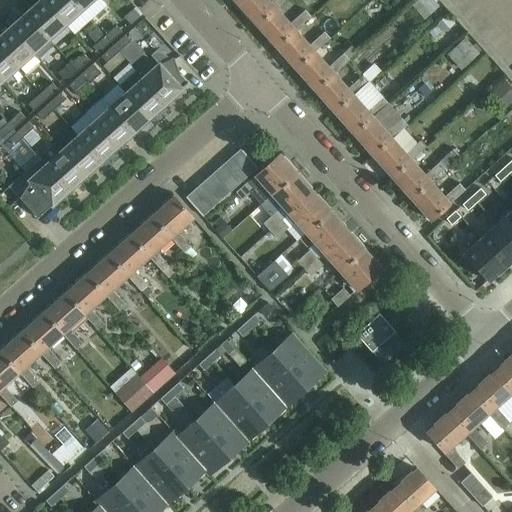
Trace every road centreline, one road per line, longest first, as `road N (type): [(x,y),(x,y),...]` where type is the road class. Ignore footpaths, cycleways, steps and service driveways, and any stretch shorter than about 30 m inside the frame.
road 1 (residential): [(0,314),(258,82)]
road 2 (residential): [(485,338),(258,82)]
road 3 (residential): [(295,511),(485,338)]
